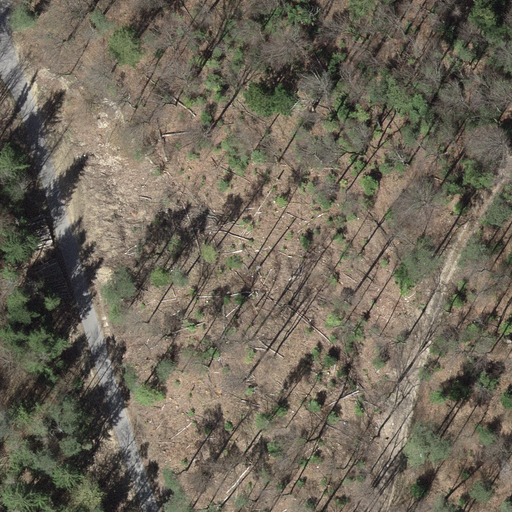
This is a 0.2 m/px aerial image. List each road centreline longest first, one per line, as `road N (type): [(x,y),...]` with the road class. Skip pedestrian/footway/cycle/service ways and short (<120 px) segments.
road 1 (track): [(0,55),(30,118),(152,511)]
road 2 (track): [(376,511),(433,295),(478,203),(511,157)]
